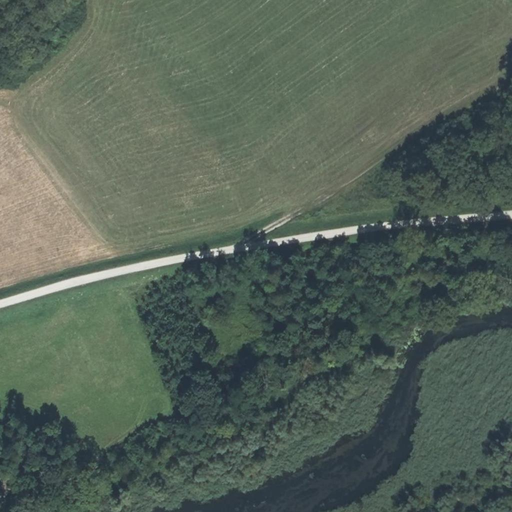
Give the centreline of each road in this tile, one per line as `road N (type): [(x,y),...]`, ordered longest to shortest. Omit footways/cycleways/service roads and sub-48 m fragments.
road 1 (track): [(511,213),(227,250),(0,304)]
road 2 (track): [(511,82),(394,140),(358,183),(227,250)]
